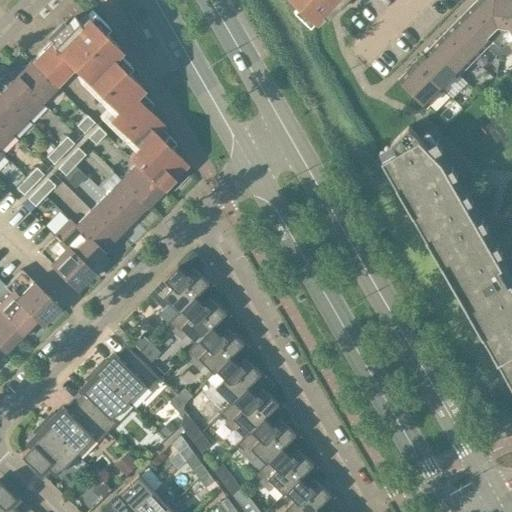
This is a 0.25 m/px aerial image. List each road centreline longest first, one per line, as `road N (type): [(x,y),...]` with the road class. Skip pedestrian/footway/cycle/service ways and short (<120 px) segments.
road 1 (secondary): [(461,442),(204,0)]
road 2 (secondary): [(254,163),(425,466)]
road 3 (residential): [(204,214),(376,511)]
road 4 (residential): [(0,418),(204,214)]
road 5 (secondary): [(152,0),(254,163)]
